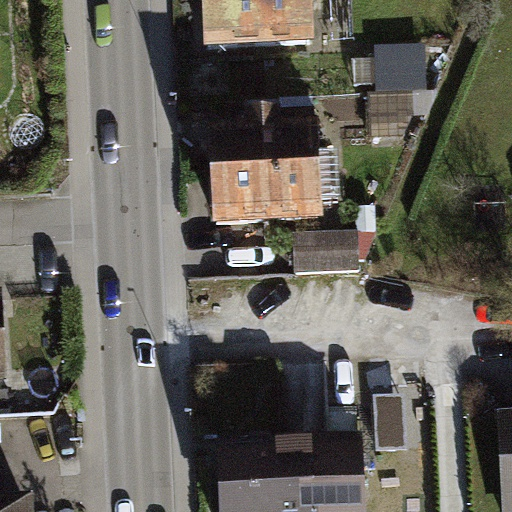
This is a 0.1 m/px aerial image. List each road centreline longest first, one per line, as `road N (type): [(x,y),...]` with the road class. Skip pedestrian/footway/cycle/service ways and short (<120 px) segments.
road 1 (secondary): [(127,222),(140,511)]
road 2 (secondary): [(117,0),(127,222)]
road 3 (residential): [(127,222),(0,227)]
